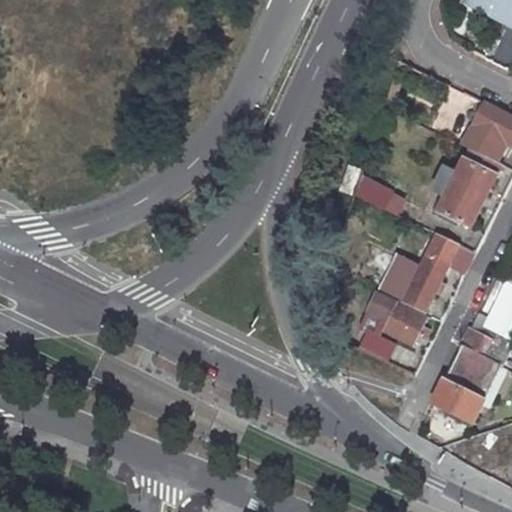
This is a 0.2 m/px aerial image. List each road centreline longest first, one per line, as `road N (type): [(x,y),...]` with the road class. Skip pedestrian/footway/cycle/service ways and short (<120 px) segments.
road 1 (primary): [(290,0),(249,86),(185,170),(87,224),(0,233)]
road 2 (primary): [(349,431),(312,374),(286,307),(280,158)]
road 3 (primary): [(349,431),(100,310)]
road 4 (primary): [(100,310),(145,294),(193,262),(280,158)]
road 5 (residential): [(420,410),(511,222)]
road 6 (primary): [(280,158),(351,0)]
road 7 (primary): [(502,511),(349,431)]
road 8 (primary): [(11,398),(148,457)]
road 9 (residential): [(511,90),(421,41),(415,15),(422,0)]
road 10 (primary): [(148,457),(283,511)]
